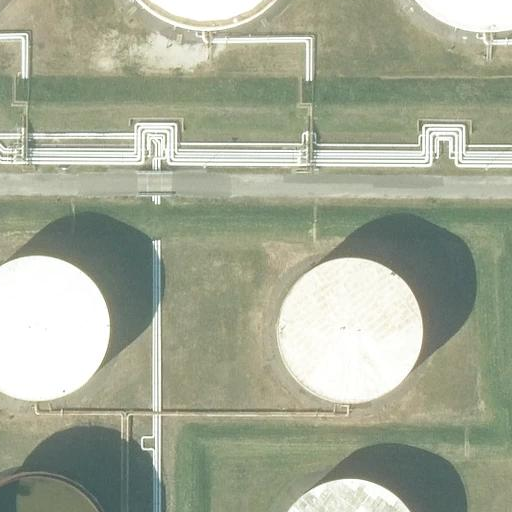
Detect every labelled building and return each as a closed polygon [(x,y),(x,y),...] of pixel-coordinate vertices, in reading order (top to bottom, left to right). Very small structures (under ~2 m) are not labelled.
[(236,27),(241,25),(246,23),(250,20),(257,17),(261,14),(264,11),(268,8),(270,6),(273,2),(275,0),(133,0),(137,3),(140,7),(146,11),(150,14),(156,18),(162,22),(169,25),(176,27),(183,29),(188,30),(195,31),(200,32),(208,32),(215,31),(222,30),(229,29),(236,27)] [(511,0),(414,0),(416,2),(421,7),(426,12),(432,16),(439,20),(445,24),(452,26),(459,29),(466,31),(471,32),(478,32),(483,33),(490,33),(498,32),(505,31),(511,28),(511,0)] [(77,389),(81,387),(84,384),(87,382),(90,379),(92,375),(95,372),(97,368),(100,365),(101,361),(103,357),(105,353),(106,349),(107,345),(108,340),(108,336),(108,332),(108,328),(108,323),(108,319),(107,315),(106,311),(105,307),(103,303),(102,301),(100,297),(98,293),(96,289),(94,286),(91,282),(88,279),(83,275),(80,272),(75,269),(71,266),(67,264),(63,263),(59,261),(55,260),(51,259),(47,258),(42,258),(38,257),(34,257),(29,258),(25,258),(21,259),(17,260),(13,261),(9,263),(5,265),(1,267),(0,267),(0,392),(4,394),(7,396),(11,398),(18,400),(24,401),(30,402),(35,402),(39,402),(43,402),(49,401),(54,400),(60,398),(66,396),(72,393),(77,389)] [(400,382),(403,379),(405,376),(408,373),(410,369),(412,365),(414,361),(416,357),(417,353),(418,349),(419,345),(420,341),(421,337),(421,332),(421,328),(420,324),(419,317),(418,313),(417,309),(416,305),(414,301),(412,297),(410,294),(408,290),(405,286),(403,283),(400,280),(395,276),(391,273),(388,271),(384,268),(380,266),(377,265),(373,263),(371,262),(364,261),(358,259),(354,259),(349,259),(343,259),(339,260),(335,260),(330,261),(326,262),(322,264),(316,266),(312,268),(309,271),(304,274),(300,277),(297,280),(294,283),(291,286),(289,290),(287,294),(284,297),(283,301),(281,305),(279,309),(278,313),(277,317),(277,322),(276,324),(276,326),(276,330),(276,335),(276,339),(277,341),(278,347),(279,351),(280,356),(281,358),(282,359),(284,363),(287,369),(289,373),(292,376),(293,378),(297,382),(302,387),(307,391),(311,393),(316,396),(322,399),(328,401),(335,402),(339,403),(345,404),(350,404),(356,403),(362,402),(369,401),(375,399),(381,396),(384,394),(390,391),(395,387),(397,385),(400,382)] [(96,511),(94,508),(91,505),(89,501),(84,497),(81,494),(78,491),(72,488),(66,485),(63,483),(59,482),(54,480),(50,479),(46,478),(42,478),(38,478),(33,478),(27,478),(23,479),(18,480),(12,481),(6,484),(2,486),(0,486),(0,511),(96,511)] [(407,511),(405,508),(402,505),(398,500),(394,497),(391,495),(388,492),(384,490),(378,487),(374,485),(370,484),(364,482),(358,480),(354,480),(349,480),(345,480),(341,480),(334,481),(328,482),(324,483),(318,486),(314,487),(310,490),(305,493),(301,496),(298,498),(297,500),(294,503),(291,506),(288,510),(286,511),(407,511)]
